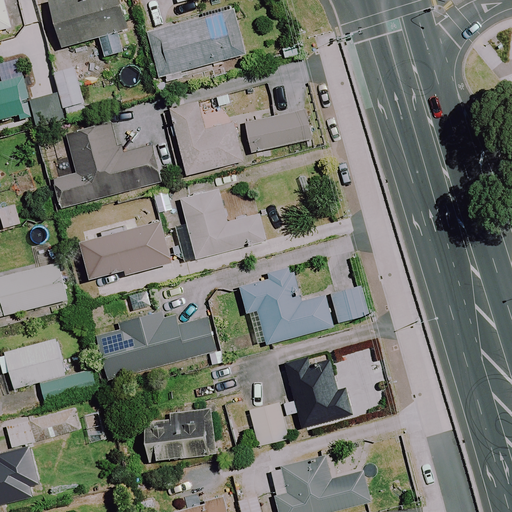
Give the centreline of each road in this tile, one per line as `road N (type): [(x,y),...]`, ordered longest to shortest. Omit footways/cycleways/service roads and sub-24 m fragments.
road 1 (primary): [(509,511),(372,0)]
road 2 (residential): [(436,422),(328,45)]
road 3 (primary): [(429,56),(511,321)]
